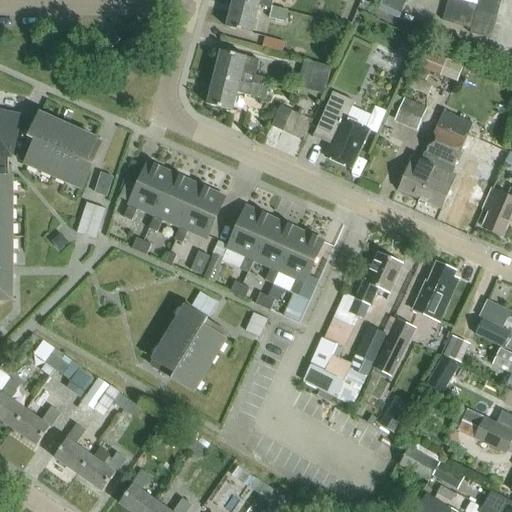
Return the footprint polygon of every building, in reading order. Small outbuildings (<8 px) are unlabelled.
[(236,0),(232,0),(226,28),(251,34),(258,6),(258,5),(236,0)] [(236,0),(258,5),(258,6),(271,9),(271,7),(273,0),(236,0)] [(380,0),(378,6),(398,15),(404,3),(397,0),(380,0)] [(472,18),(474,10),(475,6),(454,0),(446,0),(444,10),(472,18)] [(474,10),(496,16),(499,4),(485,0),(477,0),(475,6),(474,10)] [(271,7),(271,9),(268,18),(285,22),(287,11),(271,7)] [(469,30),(471,22),(472,18),(444,10),(441,21),(469,30)] [(493,28),(496,17),(496,16),(474,10),(472,18),(471,22),(493,28)] [(489,40),(493,28),(471,22),(469,30),(468,34),(489,40)] [(285,42),(265,37),(262,47),(282,52),(285,42)] [(381,46),(377,59),(405,68),(410,55),(381,46)] [(220,51),(214,76),(253,86),(253,84),(261,86),(263,79),(254,77),(258,61),(220,51)] [(440,77),(447,60),(427,53),(421,69),(440,77)] [(305,61),(297,87),(324,95),(331,68),(305,61)] [(214,76),(207,105),(232,111),(237,93),(250,97),(250,96),(265,100),(268,88),(261,86),(253,84),(253,86),(214,76)] [(354,102),(333,93),(312,138),(313,139),(315,135),(332,143),(325,158),(351,169),(368,130),(346,121),(354,102)] [(417,131),(426,108),(403,99),(394,122),(417,131)] [(282,132),(291,111),(281,106),(270,127),(282,132)] [(444,110),(437,126),(448,132),(466,140),(474,123),(444,110)] [(291,111),(282,132),(292,137),(301,116),(291,111)] [(20,117),(0,112),(0,277),(7,277),(7,268),(11,268),(11,178),(7,178),(7,158),(11,159),(20,117)] [(95,139),(40,114),(29,139),(19,161),(25,164),(25,165),(80,190),(91,165),(101,143),(94,141),(95,139)] [(301,116),(292,137),(303,142),(312,121),(301,116)] [(419,200),(434,167),(437,160),(436,160),(448,132),(437,126),(425,154),(424,153),(420,161),(412,157),(397,191),(419,200)] [(454,168),(466,140),(448,132),(436,160),(437,160),(454,168)] [(137,209),(154,217),(172,175),(147,164),(123,218),(131,222),(137,209)] [(434,167),(419,200),(441,210),(456,177),(434,167)] [(106,171),(99,191),(112,195),(119,175),(106,171)] [(154,217),(148,230),(156,234),(162,220),(179,228),(197,187),(172,175),(154,217)] [(197,187),(179,228),(173,241),(181,245),(187,232),(205,240),(224,199),(197,187)] [(511,189),(510,189),(507,188),(504,195),(491,190),(482,210),(488,213),(481,228),(502,237),(509,222),(511,223),(511,189)] [(92,201),(82,231),(101,237),(111,207),(92,201)] [(247,274),(253,261),(272,220),(245,208),(227,249),(245,257),(239,271),(247,274)] [(273,286),(278,272),(297,231),(272,220),(253,261),(270,269),(264,282),(273,286)] [(297,231),(273,286),(289,293),(298,297),(322,243),(297,231)] [(138,253),(143,242),(135,239),(130,250),(138,253)] [(143,242),(138,253),(145,256),(150,245),(143,242)] [(176,257),(168,253),(163,264),(171,268),(176,257)] [(371,307),(378,290),(387,294),(401,264),(377,254),(370,271),(369,270),(355,300),(370,306),(371,307)] [(436,264),(427,283),(425,283),(412,312),(437,324),(457,280),(452,278),(455,272),(436,264)] [(242,286),(234,283),(229,294),(237,297),(242,286)] [(255,305),(262,309),(267,298),(260,294),(255,305)] [(283,318),(299,324),(309,302),(293,295),(283,318)] [(370,306),(355,300),(344,295),(311,365),(302,382),(336,399),(351,365),(339,359),(343,349),(345,350),(360,318),(364,320),(370,306)] [(274,301),(267,298),(262,309),(269,312),(274,301)] [(206,323),(183,309),(152,360),(152,361),(149,367),(169,379),(169,380),(192,394),(223,342),(226,336),(206,323)] [(260,338),(267,320),(253,314),(245,332),(260,338)] [(475,336),(503,349),(511,333),(483,319),(475,336)] [(398,320),(373,368),(379,372),(391,378),(416,329),(398,320)] [(352,407),(386,336),(368,328),(355,356),(356,356),(337,400),(352,407)] [(443,355),(460,364),(470,345),(452,336),(443,355)] [(511,374),(511,355),(500,349),(492,365),(511,374)] [(54,371),(61,360),(52,354),(45,364),(54,371)] [(61,360),(54,371),(63,377),(70,367),(61,360)] [(435,377),(452,384),(458,367),(442,361),(435,377)] [(94,380),(79,370),(68,385),(83,396),(94,380)] [(0,395),(0,421),(12,430),(25,411),(10,400),(20,386),(10,379),(0,393),(1,394),(0,395)] [(97,404),(109,387),(97,379),(86,396),(97,404)] [(114,404),(123,411),(129,401),(120,395),(114,404)] [(129,401),(123,411),(132,417),(138,408),(129,401)] [(25,411),(12,430),(37,447),(50,428),(51,429),(61,414),(51,408),(41,422),(25,411)] [(388,410),(379,425),(393,433),(402,418),(388,410)] [(472,438),(482,417),(468,411),(458,431),(472,438)] [(497,423),(511,430),(511,416),(502,412),(497,423)] [(511,431),(482,417),(472,438),(505,454),(511,439),(511,431)] [(77,475),(91,457),(75,446),(86,431),(76,425),(66,439),(66,440),(53,458),(77,475)] [(182,447),(191,453),(202,438),(193,431),(182,447)] [(211,444),(202,438),(191,453),(200,460),(211,444)] [(438,465),(409,449),(399,466),(428,483),(438,465)] [(107,468),(91,457),(77,475),(102,493),(115,474),(116,475),(126,460),(117,454),(107,468)] [(440,464),(433,477),(457,491),(464,477),(440,464)] [(192,486),(213,499),(226,478),(205,465),(192,486)] [(119,504),(129,511),(149,511),(156,503),(140,492),(151,477),(141,471),(131,485),(132,486),(119,504)] [(252,488),(260,494),(267,485),(258,479),(252,488)] [(267,485),(260,494),(269,499),(275,491),(267,485)] [(451,511),(452,511),(426,494),(414,511),(451,511)] [(169,511),(156,503),(149,511),(187,511),(192,506),(182,499),(173,511),(169,511)] [(511,511),(511,503),(505,500),(500,511),(485,503),(480,511),(511,511)]
